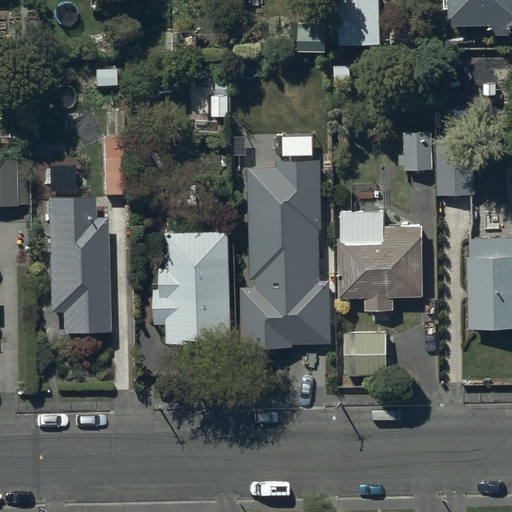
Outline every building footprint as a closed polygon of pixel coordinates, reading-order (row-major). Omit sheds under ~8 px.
[(381,46),(379,0),(338,0),(340,47),(381,46)] [(511,16),(511,0),(448,0),(449,18),(494,18),(494,28),(509,28),(508,17),(511,16)] [(299,31),(299,52),(327,52),(327,31),(299,31)] [(181,33),(168,33),(168,56),(199,56),(198,32),(181,32),(181,33)] [(125,112),(107,112),(107,138),(102,138),(103,197),(126,197),(125,142),(125,112)] [(434,171),(433,133),(405,133),(405,156),(399,156),(400,166),(405,166),(406,172),(434,171)] [(462,139),(436,140),(438,197),(475,196),(473,143),(462,143),(462,139)] [(26,160),(0,160),(0,209),(15,210),(15,207),(26,207),(26,160)] [(328,344),(323,166),(250,168),(255,346),(328,344)] [(435,206),(434,174),(419,175),(419,206),(435,206)] [(108,337),(106,222),(92,222),(92,200),(47,201),(49,316),(61,315),(62,338),(108,337)] [(424,300),(422,228),(385,229),(385,211),(340,212),(341,301),(367,301),(367,313),(395,313),(395,300),(424,300)] [(232,343),(229,234),(166,236),(167,270),(161,270),(161,290),(154,291),(155,327),(168,326),(168,345),(232,343)] [(511,330),(511,239),(469,240),(470,331),(511,330)] [(345,332),(346,377),(386,377),(386,366),(395,366),(394,336),(387,336),(387,331),(345,332)]
